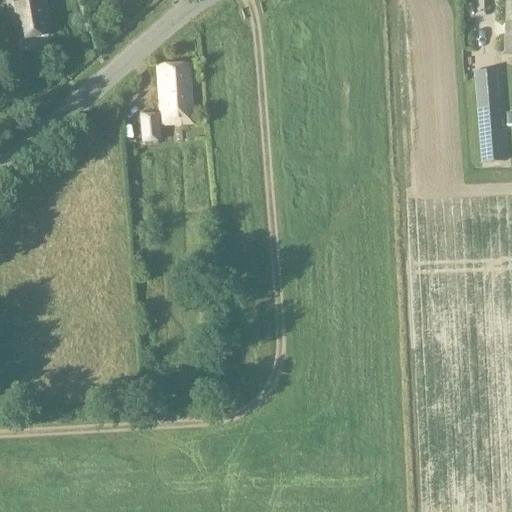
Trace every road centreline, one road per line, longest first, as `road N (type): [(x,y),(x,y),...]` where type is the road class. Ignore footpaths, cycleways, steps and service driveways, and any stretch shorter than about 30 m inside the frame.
road 1 (track): [(245,0),(277,320),(268,391),(254,407),(217,419),(0,433)]
road 2 (unclassified): [(0,169),(199,0)]
